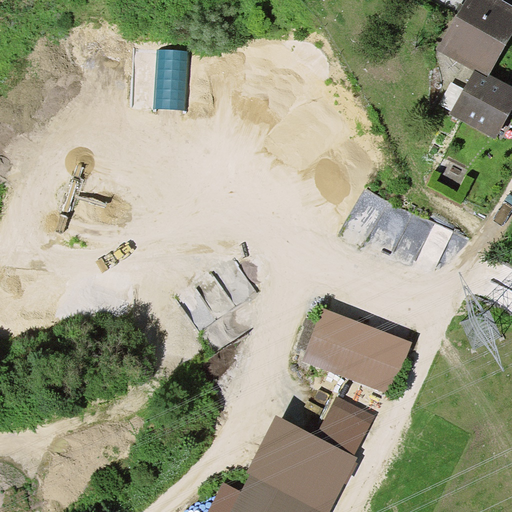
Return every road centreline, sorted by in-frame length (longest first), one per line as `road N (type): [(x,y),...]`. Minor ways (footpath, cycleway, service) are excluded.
road 1 (track): [(0,4),(249,213),(445,314)]
road 2 (track): [(346,511),(511,184)]
